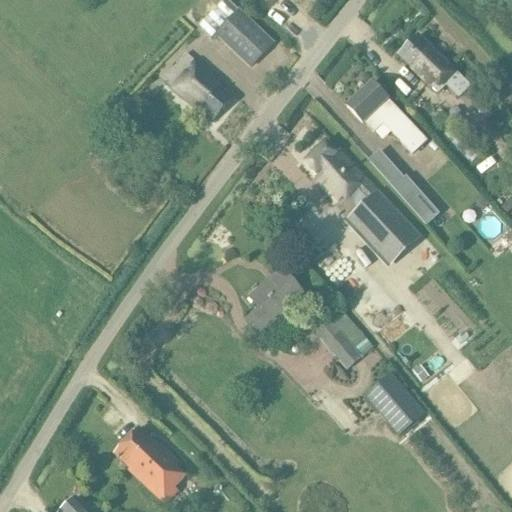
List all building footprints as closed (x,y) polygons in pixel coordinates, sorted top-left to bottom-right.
[(275,45),(249,20),(239,10),(238,12),(215,37),(251,71),(275,45)] [(399,58),(437,96),(438,95),(439,96),(447,88),(458,101),(471,87),(457,74),(454,75),(430,50),(431,50),(419,38),(399,58)] [(162,82),(172,90),(212,125),(236,98),(195,63),(186,55),(162,82)] [(363,125),(364,124),(374,135),(384,126),(415,160),(430,146),(388,101),(389,100),(374,84),(348,109),(363,125)] [(454,127),(483,157),(491,150),(462,120),(454,127)] [(443,137),(472,167),(480,160),(451,130),(443,137)] [(326,144),(305,164),(316,177),(320,181),(339,202),(365,180),(341,154),(339,152),(336,155),(326,144)] [(379,153),(369,162),(427,228),(440,216),(407,178),(404,181),(379,153)] [(432,188),(427,193),(444,211),(449,206),(432,188)] [(413,249),(421,241),(408,227),(378,195),(367,205),(348,221),(392,268),(413,249)] [(261,339),(306,301),(281,272),(249,299),(260,310),(246,321),(261,339)] [(363,300),(362,306),(358,305),(356,316),(373,320),(376,303),(363,300)] [(341,309),(319,326),(312,332),(336,360),(351,348),(355,352),(368,341),(341,309)] [(405,438),(432,413),(397,373),(369,398),(405,438)] [(140,430),(114,457),(165,507),(178,494),(174,490),(186,478),(176,468),(179,465),(161,448),(159,449),(140,430)] [(87,511),(76,500),(63,511),(87,511)]
